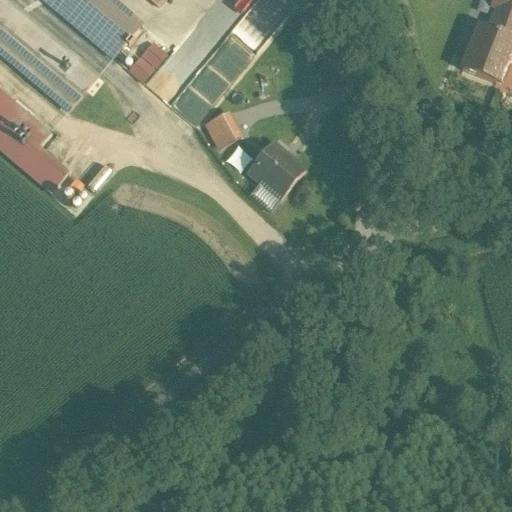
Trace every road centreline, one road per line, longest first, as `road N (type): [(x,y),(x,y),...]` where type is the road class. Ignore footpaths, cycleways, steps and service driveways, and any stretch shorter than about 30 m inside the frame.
road 1 (residential): [(44,511),(166,397),(339,265),(374,249)]
road 2 (unclassified): [(374,249),(350,123),(302,0)]
road 3 (residential): [(374,249),(511,217)]
